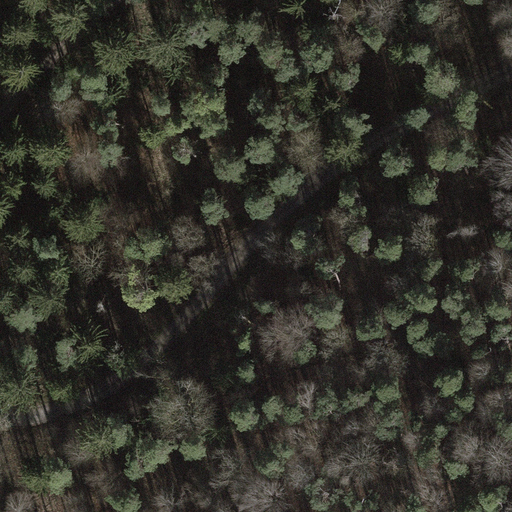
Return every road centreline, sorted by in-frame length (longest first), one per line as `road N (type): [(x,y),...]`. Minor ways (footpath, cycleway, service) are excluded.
road 1 (track): [(0,414),(98,394),(168,341),(238,254),(340,170),(511,77)]
road 2 (track): [(128,0),(0,125)]
